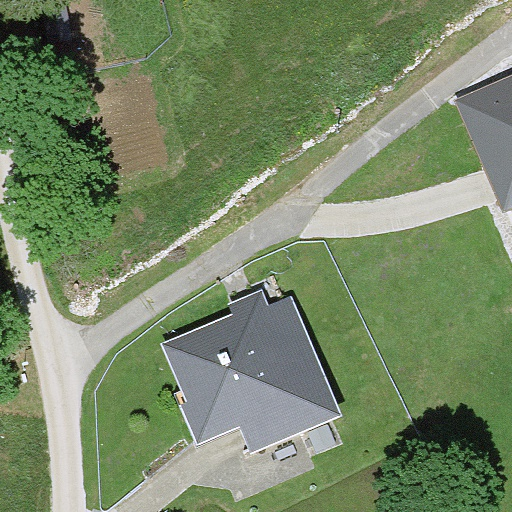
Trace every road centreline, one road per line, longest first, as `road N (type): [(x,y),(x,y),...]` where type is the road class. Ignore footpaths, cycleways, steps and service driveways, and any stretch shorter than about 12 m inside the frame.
road 1 (unknown): [(68,383),(117,334),(232,254),(511,33)]
road 2 (unclassified): [(0,93),(15,189),(68,383),(62,511)]
